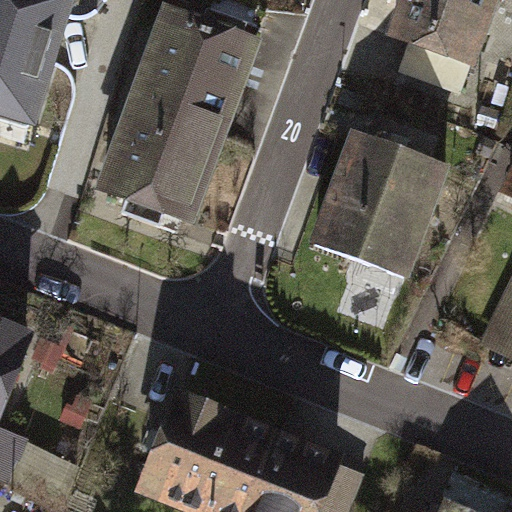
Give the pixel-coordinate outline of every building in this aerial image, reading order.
[(79,0),(0,0),(0,116),(40,128),(42,123),(79,0)] [(511,0),(408,0),(397,34),(490,66),(511,0)] [(267,39),(167,3),(100,189),(199,225),(267,39)] [(452,171),(354,136),(312,250),(410,286),(452,171)] [(511,170),(499,196),(511,201),(511,170)] [(44,330),(0,314),(0,432),(6,434),(44,330)] [(358,511),(373,468),(184,392),(149,487),(214,511),(358,511)] [(0,506),(30,445),(0,432),(0,506)] [(486,511),(458,500),(451,511),(486,511)]
